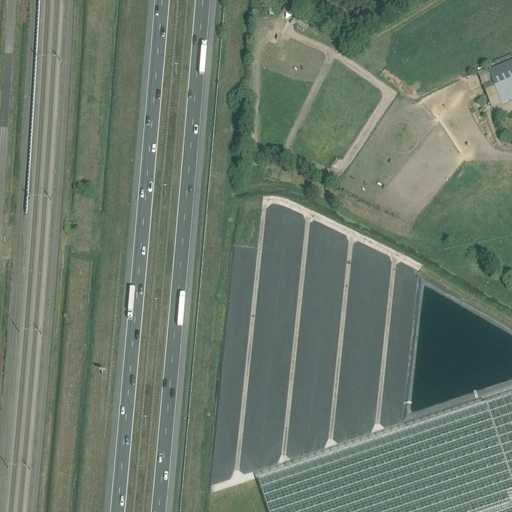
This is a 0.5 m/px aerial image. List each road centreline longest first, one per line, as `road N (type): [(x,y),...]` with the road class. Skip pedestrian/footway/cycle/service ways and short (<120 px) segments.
road 1 (motorway): [(160,0),(111,511)]
road 2 (motorway): [(157,511),(202,0)]
road 3 (unclassified): [(0,240),(14,0)]
